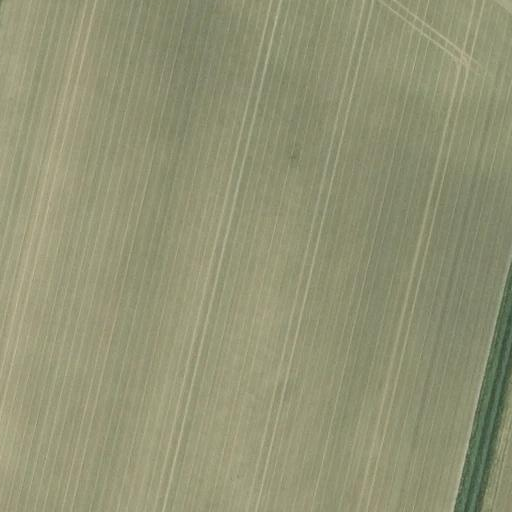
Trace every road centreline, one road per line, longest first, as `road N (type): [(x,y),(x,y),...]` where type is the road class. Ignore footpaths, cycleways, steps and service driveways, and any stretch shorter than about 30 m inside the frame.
road 1 (track): [(460,511),(511,284)]
road 2 (track): [(511,391),(484,511)]
